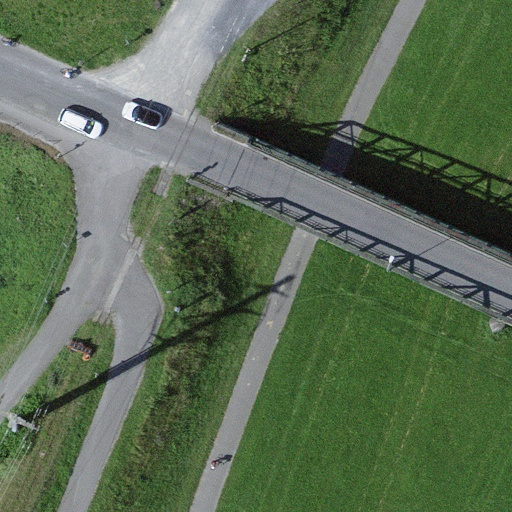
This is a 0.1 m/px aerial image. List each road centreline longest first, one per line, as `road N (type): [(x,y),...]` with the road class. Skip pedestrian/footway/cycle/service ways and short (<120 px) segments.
road 1 (tertiary): [(511,289),(0,64)]
road 2 (track): [(207,511),(279,315),(417,0)]
road 3 (track): [(102,255),(133,271),(152,320),(73,511)]
road 4 (track): [(102,255),(60,337),(0,407)]
road 5 (track): [(259,0),(148,128)]
road 6 (track): [(148,128),(102,255)]
